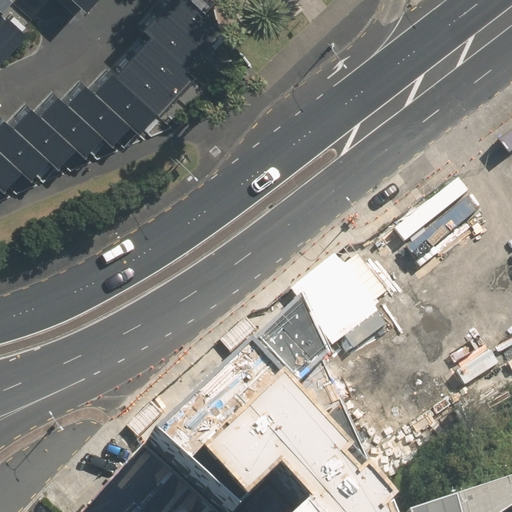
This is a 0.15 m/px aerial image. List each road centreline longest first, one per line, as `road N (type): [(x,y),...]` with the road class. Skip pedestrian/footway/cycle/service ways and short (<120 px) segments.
road 1 (trunk): [(402,101),(334,185),(209,285),(33,377)]
road 2 (trunk): [(0,319),(72,293),(281,156),(402,101)]
road 3 (trunk): [(402,101),(511,15)]
